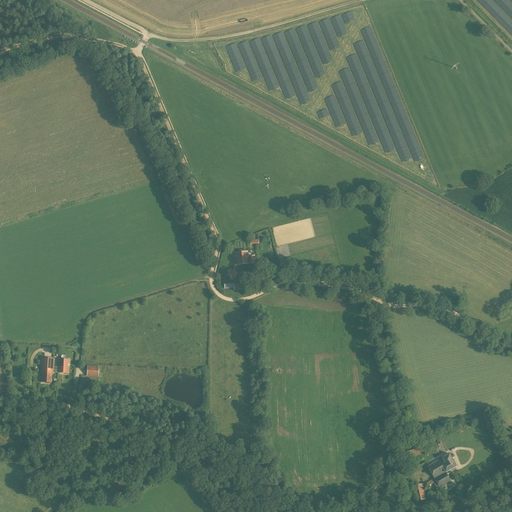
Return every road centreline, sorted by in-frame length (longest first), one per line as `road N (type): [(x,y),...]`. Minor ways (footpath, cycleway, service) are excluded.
road 1 (track): [(210,279),(215,235),(134,53)]
road 2 (track): [(146,34),(215,39),(372,0)]
road 3 (track): [(73,406),(164,449),(221,511)]
road 4 (track): [(134,53),(74,37),(0,52)]
